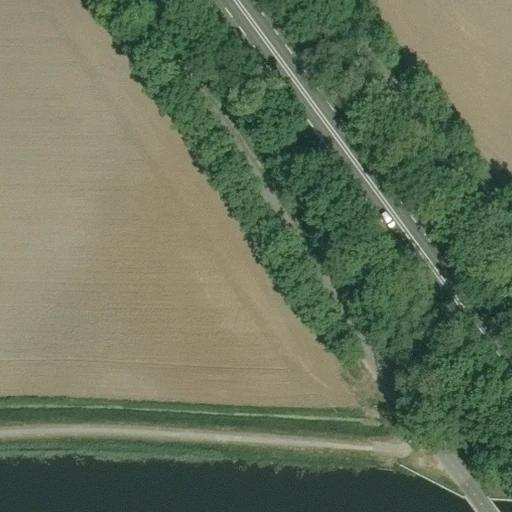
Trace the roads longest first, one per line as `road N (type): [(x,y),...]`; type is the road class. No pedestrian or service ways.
road 1 (unclassified): [(486,511),(136,0)]
road 2 (primary): [(511,376),(235,0)]
road 3 (unclassified): [(511,239),(319,0)]
